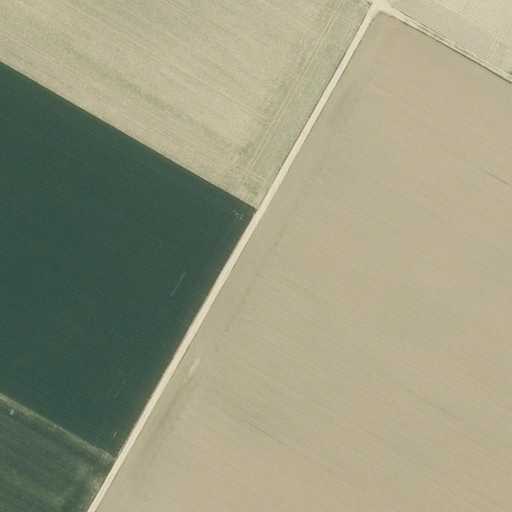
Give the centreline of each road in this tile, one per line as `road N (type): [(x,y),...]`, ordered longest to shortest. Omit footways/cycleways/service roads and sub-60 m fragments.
road 1 (track): [(84,511),(373,0)]
road 2 (track): [(368,0),(511,80)]
